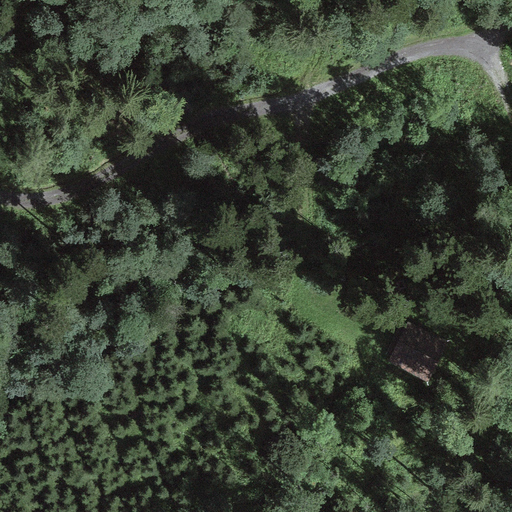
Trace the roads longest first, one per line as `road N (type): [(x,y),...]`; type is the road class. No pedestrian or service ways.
road 1 (track): [(0,196),(44,198),(74,189),(207,128),(439,41),(479,48),(511,128)]
road 2 (track): [(511,424),(342,477),(308,511)]
